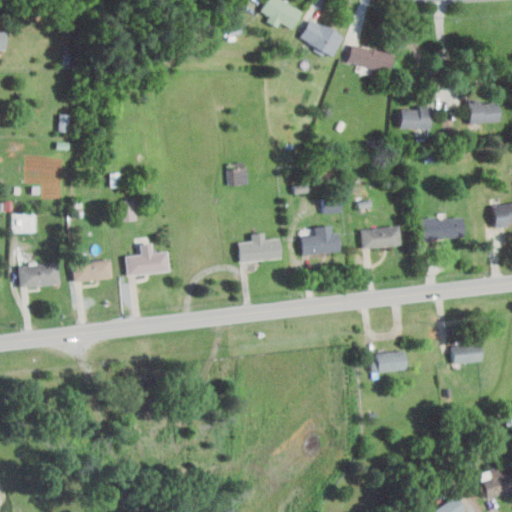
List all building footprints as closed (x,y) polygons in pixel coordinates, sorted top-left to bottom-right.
[(287,0),(302,9),(290,29),(277,21),(274,25),(266,20),(269,16),(256,7),(260,0),(287,0)] [(339,36),(331,53),(300,38),(308,21),(339,36)] [(390,54),(386,70),(346,58),(350,43),(390,54)] [(495,102),(497,120),(469,123),(467,105),(495,102)] [(429,105),(428,128),(399,127),(399,109),(416,109),(417,105),(429,105)] [(68,130),(69,113),(59,113),(58,130),(68,130)] [(228,184),(246,183),(246,167),(227,168),(228,184)] [(307,190),(306,182),(292,185),(294,193),(307,190)] [(134,199),(118,200),(120,220),(136,219),(134,199)] [(511,202),(491,206),(493,223),(511,220),(511,202)] [(420,220),(422,239),(463,234),(461,215),(420,220)] [(298,236),(300,255),(338,251),(335,233),(331,233),(330,224),(311,226),(312,234),(298,236)] [(358,228),(361,247),(397,243),(395,224),(358,228)] [(235,242),(238,262),(277,257),(275,237),(262,239),(261,232),(249,234),(250,240),(235,242)] [(123,256),(126,275),(168,269),(165,250),(150,252),(149,242),(138,244),(139,253),(123,256)] [(72,263),(74,280),(111,275),(109,258),(72,263)] [(17,265),(20,286),(57,282),(55,261),(17,265)] [(478,341),(480,359),(452,362),(450,345),(478,341)] [(401,349),(403,368),(376,371),(374,352),(401,349)] [(511,467),(511,491),(505,494),(505,492),(486,498),(479,479),(511,467)] [(453,495),(463,509),(458,511),(429,511),(453,495)]
